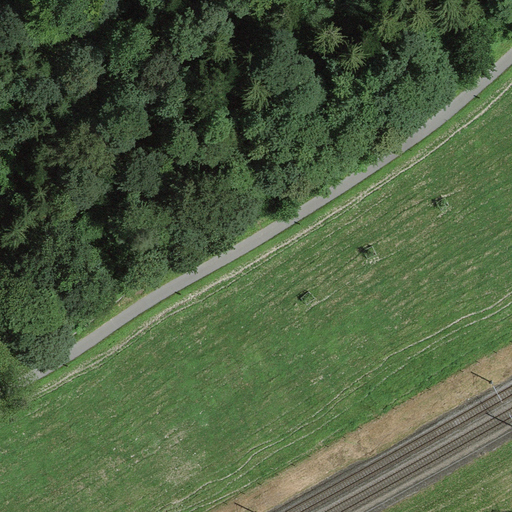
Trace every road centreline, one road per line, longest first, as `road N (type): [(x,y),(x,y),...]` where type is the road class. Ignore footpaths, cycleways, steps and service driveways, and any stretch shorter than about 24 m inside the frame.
road 1 (unknown): [(511,5),(460,52),(21,375)]
road 2 (track): [(511,57),(318,196),(0,387)]
